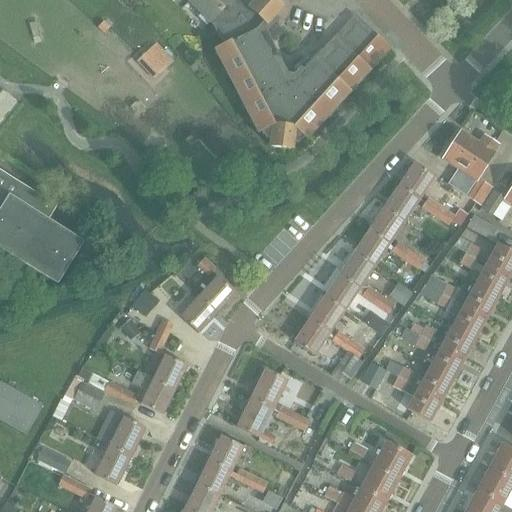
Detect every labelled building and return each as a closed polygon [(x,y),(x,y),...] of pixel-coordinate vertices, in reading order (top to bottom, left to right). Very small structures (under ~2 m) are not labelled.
[(184,0),(209,24),(213,20),(226,31),(218,36),(224,48),(217,51),(218,52),(213,55),(221,64),(223,63),(239,94),(238,95),(240,108),(249,117),(251,116),(259,133),(260,132),(265,140),(271,141),(270,148),(279,149),(281,149),(290,150),(291,144),(297,145),(304,138),(304,139),(317,125),(319,126),(329,120),(335,108),(334,107),(346,94),(347,95),(358,88),(354,85),(366,72),(368,73),(378,66),(374,63),(387,49),(354,19),(292,87),(296,90),(292,93),(282,92),(280,88),(285,86),(257,32),(264,24),(249,10),(236,0),(184,0)] [(266,25),(274,16),(280,9),(269,0),(259,0),(249,10),(264,24),(266,25)] [(155,44),(141,58),(155,73),(162,66),(166,70),(173,63),(155,44)] [(466,197),(478,180),(493,155),(491,154),(497,145),(484,137),(479,146),(460,134),(444,159),(460,170),(449,187),(466,197)] [(397,188),(417,202),(433,179),(413,165),(397,188)] [(0,250),(4,253),(57,286),(83,243),(48,221),(56,207),(0,171),(0,250)] [(480,206),(492,189),(478,180),(466,197),(480,206)] [(417,202),(397,188),(382,211),(403,224),(403,223),(417,202)] [(493,191),(481,210),(492,217),(504,198),(493,191)] [(435,218),(441,208),(428,199),(421,209),(435,218)] [(441,208),(435,218),(448,227),(451,223),(455,217),(441,208)] [(368,233),(388,246),(400,228),(411,238),(422,245),(426,239),(403,223),(403,224),(382,211),(368,233)] [(455,217),(451,223),(459,228),(467,217),(459,211),(455,217)] [(466,228),(490,241),(496,230),(473,216),(466,228)] [(353,255),(373,269),(388,246),(368,233),(353,255)] [(511,254),(498,247),(487,266),(476,260),(481,249),(458,237),(453,248),(465,254),(464,256),(508,281),(511,274),(511,254)] [(405,262),(411,253),(397,244),(391,253),(405,262)] [(411,253),(405,262),(418,271),(419,271),(425,275),(431,267),(424,263),(425,262),(411,253)] [(353,255),(338,278),(358,291),(356,293),(363,297),(369,288),(368,288),(371,283),(366,279),(373,269),(353,255)] [(474,289),(497,301),(508,281),(464,256),(459,265),(470,271),(471,269),(482,275),(474,289)] [(203,259),(196,266),(197,267),(209,278),(216,270),(204,259),(203,259)] [(424,287),(486,322),(497,301),(474,289),(469,298),(458,291),(430,277),(425,287),(424,286),(424,287)] [(198,298),(217,315),(235,294),(217,278),(198,298)] [(323,300),(343,313),(358,291),(338,278),(323,300)] [(452,330),(474,342),(486,322),(424,287),(415,301),(418,303),(422,297),(447,312),(445,314),(457,320),(452,330)] [(375,307),(381,297),(369,288),(362,298),(375,307)] [(136,300),(136,301),(151,313),(159,303),(143,291),(136,300)] [(381,297),(375,307),(388,316),(394,306),(381,297)] [(217,315),(198,298),(180,318),(198,335),(217,315)] [(308,322),(328,335),(343,313),(323,300),(308,322)] [(380,320),(372,332),(382,338),(389,327),(380,320)] [(160,355),(173,326),(162,321),(148,350),(160,355)] [(130,322),(119,330),(127,340),(137,332),(130,322)] [(328,335),(308,322),(293,345),(313,358),(328,335)] [(418,337),(413,346),(425,353),(436,333),(425,327),(419,337),(418,337)] [(413,346),(418,337),(406,330),(401,339),(413,346)] [(441,350),(463,362),(474,342),(452,330),(441,350)] [(345,351),(351,342),(338,333),(331,343),(345,351)] [(351,342),(345,351),(347,353),(335,371),(346,378),(364,350),(351,342)] [(429,371),(452,383),(463,362),(441,350),(429,371)] [(153,381),(175,392),(187,368),(164,357),(153,381)] [(396,379),(441,403),(452,383),(429,371),(424,381),(412,375),(413,373),(389,362),(385,372),(397,378),(396,379)] [(374,392),(385,373),(371,365),(360,383),(374,392)] [(75,376),(74,378),(83,382),(105,393),(104,393),(105,394),(133,408),(138,397),(94,375),(81,369),(77,377),(75,376)] [(250,401),(273,412),(278,414),(275,419),(304,432),(310,422),(282,409),(283,407),(276,404),(287,383),(264,372),(250,401)] [(175,392),(153,381),(137,373),(132,385),(147,392),(141,405),(163,416),(175,392)] [(83,382),(74,378),(64,397),(95,412),(105,394),(83,383),(83,382)] [(441,403),(396,379),(392,388),(402,393),(413,399),(407,411),(429,424),(441,403)] [(0,421),(22,433),(38,406),(0,384),(0,421)] [(273,412),(250,401),(236,429),(258,441),(258,440),(271,446),(275,438),(262,432),(273,412)] [(109,447),(131,458),(145,429),(117,415),(113,422),(119,425),(109,447)] [(231,474),(243,450),(221,439),(209,463),(264,491),(268,483),(239,470),(236,477),(231,474)] [(368,451),(353,443),(348,453),(362,461),(368,451)] [(385,444),(372,467),(398,481),(410,458),(385,444)] [(489,469),(511,481),(511,451),(501,446),(489,469)] [(131,458),(109,447),(94,476),(116,487),(131,458)] [(71,463),(42,449),(36,462),(65,475),(71,463)] [(197,487),(219,498),(229,478),(262,494),(264,491),(209,463),(197,487)] [(355,473),(342,466),(336,475),(350,483),(355,473)] [(385,503),(398,481),(372,467),(360,489),(385,503)] [(511,487),(511,481),(489,469),(476,492),(502,506),(503,505),(511,487)] [(51,482),(58,485),(57,486),(87,501),(92,491),(62,476),(62,477),(55,473),(51,482)] [(185,511),(211,511),(219,498),(197,487),(185,511)] [(330,488),(324,498),(348,511),(347,511),(380,511),(385,503),(360,489),(354,500),(343,494),(343,495),(330,488)] [(511,511),(511,509),(503,505),(502,506),(476,492),(465,511),(511,511)] [(87,511),(114,511),(117,509),(95,498),(87,511)]
